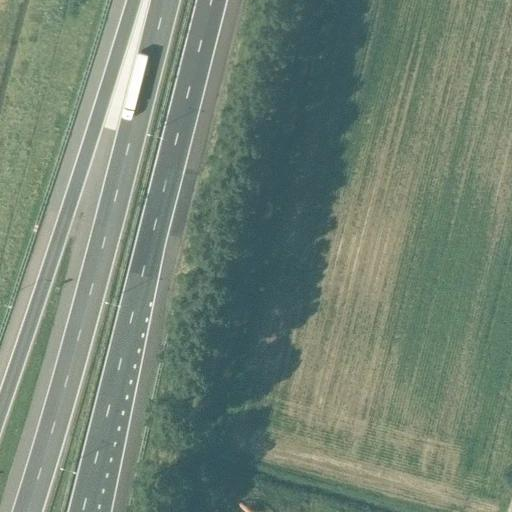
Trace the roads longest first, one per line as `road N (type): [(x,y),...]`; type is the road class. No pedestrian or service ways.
road 1 (motorway): [(164,0),(26,511)]
road 2 (motorway): [(82,511),(211,0)]
road 3 (motorway): [(132,0),(0,414)]
